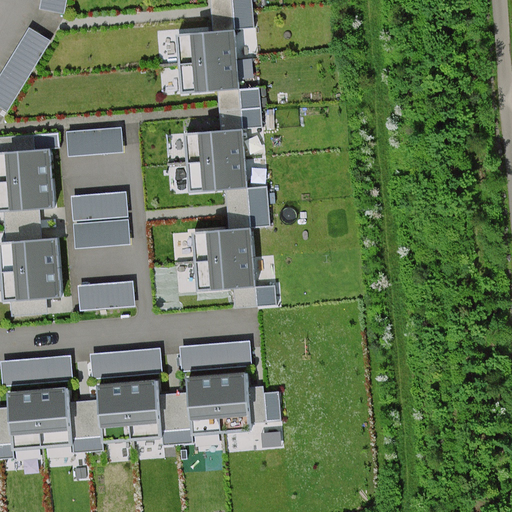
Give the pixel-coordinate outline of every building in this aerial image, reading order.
[(42,0),(41,9),(65,13),(67,0),(42,0)] [(232,0),(235,31),(255,29),(252,0),(232,0)] [(30,28),(0,76),(0,106),(9,112),(52,41),(30,28)] [(235,31),(191,34),(196,91),(239,87),(235,31)] [(239,87),(243,130),(264,129),(260,85),(239,87)] [(67,133),(69,156),(124,152),(122,128),(67,133)] [(243,130),(199,134),(204,191),(249,188),(243,130)] [(50,150),(6,153),(10,210),(54,207),(50,150)] [(249,188),(252,230),(272,228),(268,186),(249,188)] [(72,197),(74,221),(129,217),(127,193),(72,197)] [(74,225),(76,248),(131,244),(129,220),(74,225)] [(252,230),(209,233),(213,289),(257,286),(252,230)] [(58,239),(14,243),(18,299),(62,296),(58,239)] [(78,287),(80,310),(135,306),(133,282),(78,287)] [(257,286),(258,306),(278,304),(276,285),(257,286)] [(251,340),(181,346),(183,371),(253,366),(251,340)] [(161,349),(90,354),(92,380),(163,374),(161,349)] [(72,356),(1,362),(3,387),(74,382),(72,356)] [(249,417),(245,373),(189,378),(192,421),(249,417)] [(160,425),(156,381),(99,385),(103,429),(160,425)] [(70,432),(66,388),(10,392),(13,436),(70,432)] [(266,394),(269,421),(283,420),(280,392),(266,394)]
